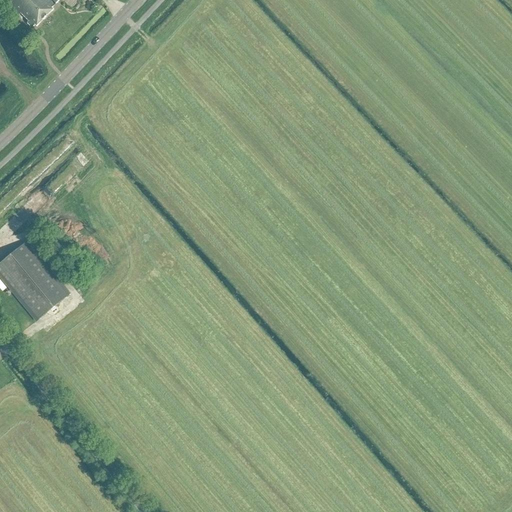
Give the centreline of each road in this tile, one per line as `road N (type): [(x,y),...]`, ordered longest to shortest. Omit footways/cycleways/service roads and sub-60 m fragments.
road 1 (tertiary): [(143,511),(0,336)]
road 2 (secondary): [(138,0),(0,144)]
